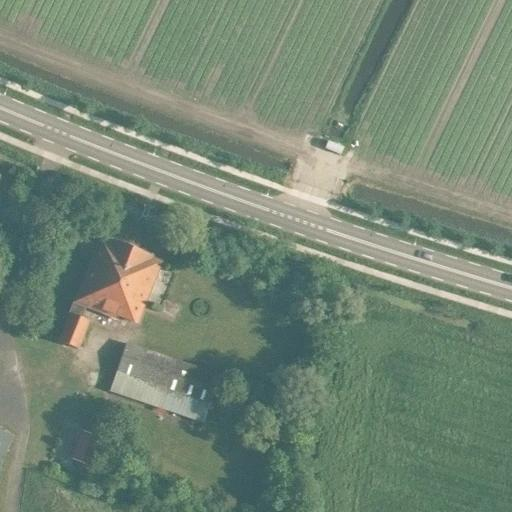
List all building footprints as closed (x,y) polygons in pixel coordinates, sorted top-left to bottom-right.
[(150,256),(151,254),(111,238),(110,240),(99,235),(73,300),(115,317),(118,313),(136,321),(161,260),(150,256)] [(57,338),(78,347),(89,319),(67,313),(57,338)] [(110,389),(202,420),(219,372),(125,340),(110,389)] [(0,463),(12,433),(0,428),(0,463)] [(94,449),(100,435),(87,431),(82,444),(94,449)]
